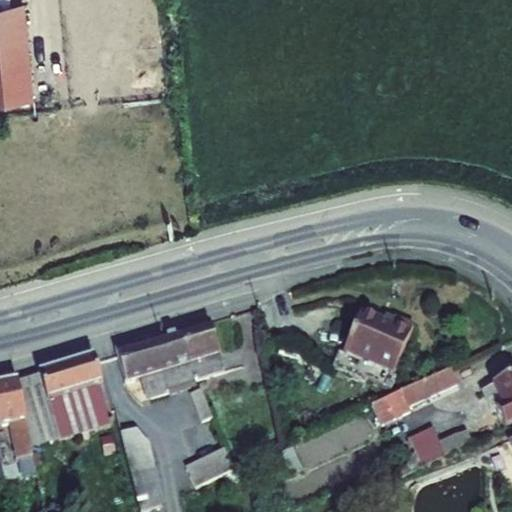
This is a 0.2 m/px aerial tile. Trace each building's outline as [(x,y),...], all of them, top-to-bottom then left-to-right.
[(0,21),(0,113),(27,112),(23,20),(0,21)] [(345,353),(392,374),(413,328),(394,320),(392,326),(361,313),(344,353),(345,353)] [(176,335),(196,382),(224,373),(210,325),(176,335)] [(196,382),(176,335),(140,346),(156,399),(169,395),(167,391),(189,385),(196,382)] [(150,401),(156,399),(140,346),(116,354),(126,386),(144,380),(150,401)] [(392,376),(392,374),(345,353),(344,355),(339,353),(332,369),(364,383),(366,379),(391,389),(396,378),(392,376)] [(113,426),(94,360),(18,384),(30,441),(56,433),(59,442),(73,438),(67,419),(92,411),(98,430),(113,426)] [(385,402),(395,421),(410,414),(408,410),(457,386),(450,371),(385,402)] [(505,429),(511,425),(511,377),(483,392),(491,409),(494,407),(505,429)] [(0,428),(11,426),(18,462),(21,461),(24,478),(37,475),(32,451),(30,441),(18,384),(0,387),(0,428)] [(169,396),(190,390),(189,385),(167,391),(169,395),(169,396)] [(212,419),(202,392),(191,395),(203,424),(212,419)] [(385,402),(372,408),(382,428),(395,421),(385,402)] [(98,430),(92,411),(67,419),(73,438),(98,430)] [(440,443),(433,429),(410,440),(423,468),(446,457),(440,443)] [(467,431),(440,443),(446,457),(473,444),(467,431)] [(136,432),(120,436),(132,479),(154,474),(148,447),(136,432)] [(30,441),(32,451),(59,442),(56,433),(30,441)] [(511,497),(511,441),(509,442),(511,447),(511,467),(507,470),(498,475),(509,499),(511,497)] [(507,470),(511,467),(511,447),(509,442),(497,448),(507,470)] [(234,473),(224,453),(200,464),(210,484),(234,473)] [(200,464),(186,471),(196,491),(210,484),(200,464)] [(140,511),(148,511),(162,508),(154,474),(132,479),(140,511)] [(398,499),(391,484),(368,495),(375,509),(398,499)] [(370,511),(375,509),(368,495),(350,504),(354,511),(370,511)]
